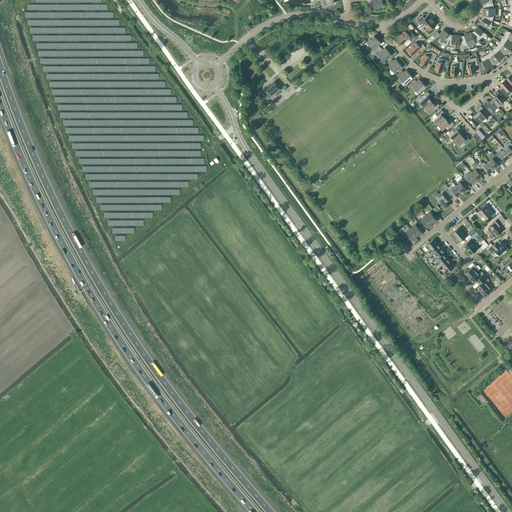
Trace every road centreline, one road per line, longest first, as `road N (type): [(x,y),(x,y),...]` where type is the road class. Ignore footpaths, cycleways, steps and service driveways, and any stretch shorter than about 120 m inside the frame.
road 1 (motorway): [(269,511),(116,315),(41,175),(0,67)]
road 2 (tertiary): [(506,511),(240,140),(214,85)]
road 3 (motorway): [(0,106),(88,293),(171,414),(252,511)]
road 4 (tertiary): [(216,66),(279,18),(348,20)]
road 5 (residential): [(438,227),(468,262),(456,272),(483,303),(511,279)]
